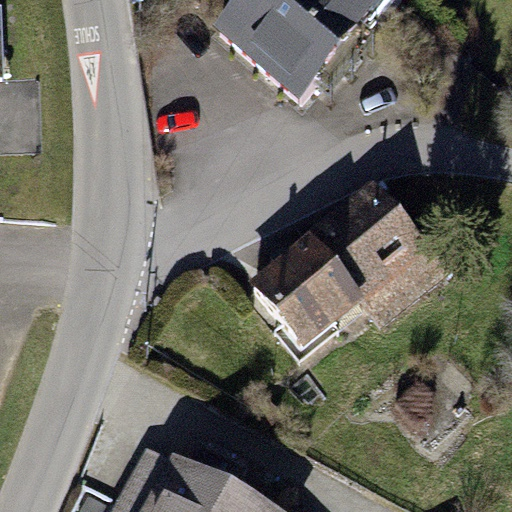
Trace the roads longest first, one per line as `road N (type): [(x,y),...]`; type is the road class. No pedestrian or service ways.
road 1 (residential): [(110,270),(367,170),(441,155),(511,160)]
road 2 (tertiary): [(94,0),(114,183),(110,270)]
road 3 (tertiary): [(110,270),(28,511)]
